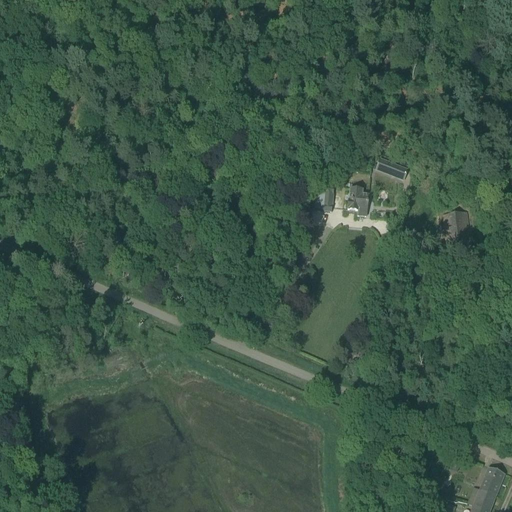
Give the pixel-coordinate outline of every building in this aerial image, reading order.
[(377,172),(403,181),(407,169),(381,160),(377,172)] [(348,172),(362,174),(363,167),(349,165),(348,172)] [(334,189),(325,188),(323,206),(324,206),(323,213),(331,213),(334,189)] [(365,218),(366,208),(368,197),(361,196),(362,191),(359,191),(349,190),(348,201),(347,211),(358,212),(357,217),(365,218)] [(442,216),(446,246),(471,242),(467,212),(442,216)] [(488,469),(479,491),(495,498),(504,475),(488,469)] [(419,488),(426,490),(429,471),(422,470),(419,488)] [(489,511),(495,498),(479,491),(473,489),(470,497),(467,505),(473,507),(470,511),(489,511)]
